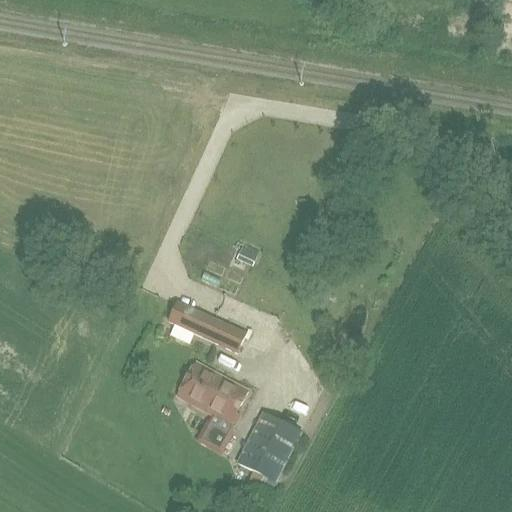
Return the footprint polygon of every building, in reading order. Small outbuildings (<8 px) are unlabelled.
[(300,202),(279,203),(279,215),(301,214),(300,202)] [(176,303),(167,324),(237,356),(247,335),(176,303)] [(176,400),(233,428),(251,392),(194,363),(176,400)] [(238,466),(275,485),(302,434),(265,415),(238,466)] [(228,434),(208,423),(198,441),(219,452),(228,434)]
